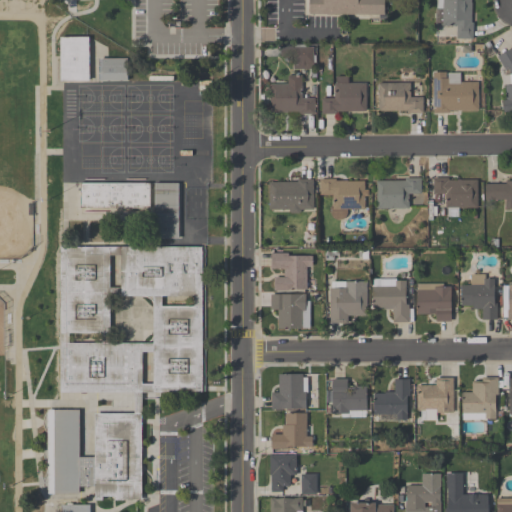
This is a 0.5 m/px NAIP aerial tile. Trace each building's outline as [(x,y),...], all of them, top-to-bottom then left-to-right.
[(385,16),(384,0),(309,0),(309,16),(385,16)] [(473,0),(437,0),(437,27),(455,27),(455,39),(473,39),(473,0)] [(90,38),(61,38),(61,82),(90,82),(90,38)] [(313,70),(313,47),(294,47),(294,70),(313,70)] [(511,51),(499,53),(506,113),(511,112),(511,51)] [(99,83),(127,83),(127,60),(99,60),(99,83)] [(461,72),(433,73),(433,113),(479,113),(479,83),(462,83),(461,72)] [(314,97),(302,97),(302,76),(287,76),(287,85),(270,85),(270,115),(314,115),(314,97)] [(367,113),(366,80),(333,81),(333,97),(321,97),(322,114),(367,113)] [(425,93),(414,93),(414,83),(378,83),(378,113),(425,113),(425,93)] [(478,178),(434,178),(434,198),(445,198),(445,217),(458,217),(458,208),(478,208),(478,178)] [(421,179),(377,179),(377,210),(411,210),(411,197),(421,197),(421,179)] [(314,180),(269,180),(269,213),(314,213),(314,180)] [(365,213),(365,180),(320,180),(320,199),(331,199),(331,213),(365,213)] [(511,181),(486,181),(486,200),(505,200),(505,208),(511,208),(511,181)] [(150,209),(150,184),(81,183),(81,209),(150,209)] [(180,239),(180,184),(154,184),(154,239),(180,239)] [(62,247),(60,393),(136,394),(136,414),(96,414),(96,458),(80,458),(80,411),(48,411),(47,494),(95,494),(95,499),(141,500),(142,398),(156,398),(156,393),(201,393),(203,248),(62,247)] [(313,272),(313,254),(271,253),(271,274),(272,274),(272,291),(305,291),(305,272),(313,272)] [(461,310),(480,309),(481,320),(498,320),(497,275),(471,275),(471,285),(461,286),(461,310)] [(409,323),(409,279),(373,279),(373,312),(394,312),(393,323),(409,323)] [(330,281),(330,324),(349,324),(349,314),(367,314),(367,281),(330,281)] [(417,312),(434,312),(434,322),(453,322),(453,283),(417,283),(417,312)] [(310,330),(310,294),(271,294),(271,312),(280,312),(280,330),(310,330)] [(272,410),(308,410),(308,374),(280,374),(280,391),(272,391),(272,410)] [(417,387),(417,414),(456,414),(456,378),(436,378),(436,387),(417,387)] [(473,390),(462,390),(462,421),(498,421),(498,378),(473,378),(473,390)] [(410,421),(410,379),(393,379),(393,392),(375,392),(374,420),(410,421)] [(326,390),(326,409),(335,409),(335,418),(368,418),(368,389),(348,389),(348,380),(334,380),(334,390),(326,390)] [(272,449),(312,449),(312,414),(282,414),(282,436),(272,436),(272,449)] [(297,455),(270,455),(270,492),(288,492),(288,480),(297,480),(297,455)] [(446,505),(458,505),(457,511),(488,511),(489,494),(466,494),(466,473),(446,473),(446,505)] [(317,475),(302,475),(302,495),(317,495),(317,475)] [(405,511),(441,511),(442,484),(406,484),(405,511)] [(303,511),(303,498),(269,499),(269,511),(303,511)] [(496,511),(511,511),(511,499),(497,500),(496,511)] [(350,511),(393,511),(394,503),(350,503),(350,511)]
